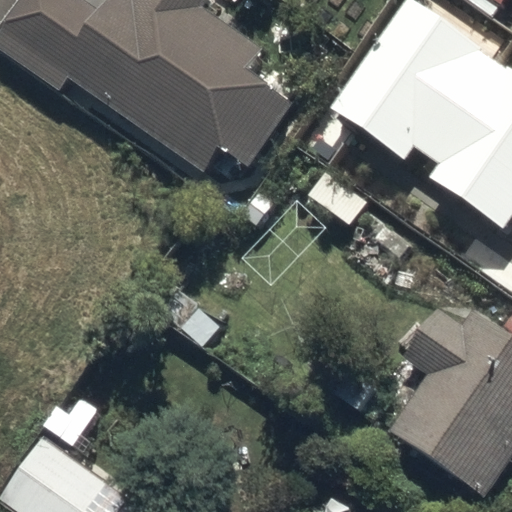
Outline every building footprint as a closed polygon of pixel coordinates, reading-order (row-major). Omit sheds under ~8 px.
[(0,0),(0,33),(1,34),(24,0),(0,0)] [(301,111),(271,91),(253,79),(269,54),(208,13),(217,0),(142,0),(140,3),(135,0),(119,0),(107,18),(79,0),(36,0),(0,53),(0,54),(66,99),(74,87),(211,179),(227,156),(257,176),(301,111)] [(511,0),(478,0),(506,18),(511,9),(511,0)] [(443,72),(511,117),(511,40),(479,18),(443,72)] [(402,440),(493,501),(511,473),(511,341),(482,322),(474,334),(447,315),(412,367),(440,385),(402,440)] [(0,467),(79,360),(28,323),(4,356),(0,352),(0,467)] [(1,511),(154,511),(49,441),(1,511)]
